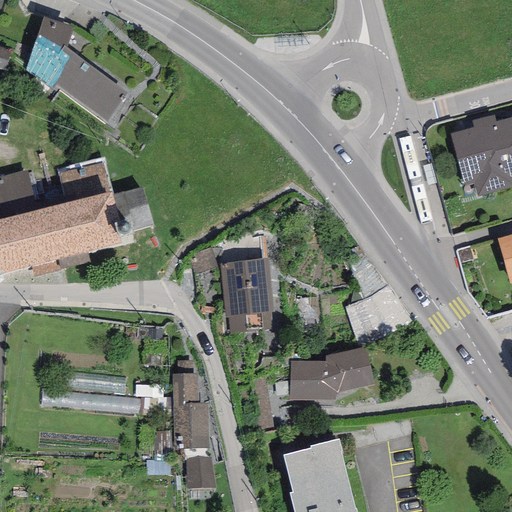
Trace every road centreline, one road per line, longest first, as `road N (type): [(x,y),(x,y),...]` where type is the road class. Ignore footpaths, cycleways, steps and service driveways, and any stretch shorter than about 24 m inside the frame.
road 1 (residential): [(0,291),(168,292),(203,343),(249,511)]
road 2 (tertiary): [(511,405),(341,171)]
road 3 (tertiary): [(283,104),(166,14),(133,0)]
road 4 (residential): [(383,114),(410,118),(511,93)]
